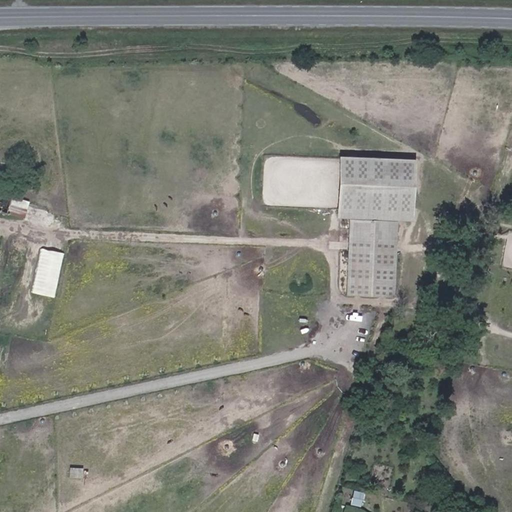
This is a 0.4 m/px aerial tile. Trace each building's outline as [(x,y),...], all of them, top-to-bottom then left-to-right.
[(414,217),(416,163),(340,160),(338,214),(414,217)] [(13,199),(0,194),(0,213),(8,216),(13,199)] [(31,201),(15,197),(11,213),(27,217),(31,201)] [(397,249),(398,224),(350,222),(347,298),(395,299),(397,249)] [(65,253),(41,248),(31,293),(55,298),(65,253)] [(362,505),(366,492),(357,490),(353,503),(362,505)]
